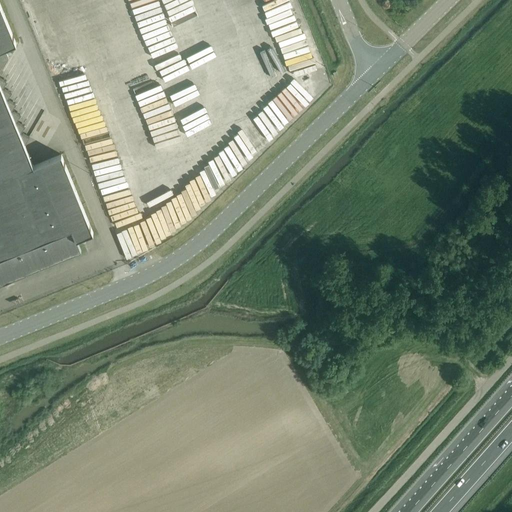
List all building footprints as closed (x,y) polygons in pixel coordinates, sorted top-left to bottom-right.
[(33,165),(0,83),(0,49),(16,43),(0,4),(0,283),(81,250),(76,239),(93,232),(61,154),(33,165)] [(57,42),(58,48),(76,46),(75,40),(57,42)] [(308,44),(310,51),(319,48),(318,41),(308,44)] [(66,85),(92,76),(90,71),(64,80),(66,85)] [(91,83),(101,79),(99,74),(89,78),(91,83)] [(172,86),(180,80),(177,76),(169,81),(172,86)] [(208,93),(207,83),(191,83),(191,94),(208,93)] [(151,171),(141,176),(147,187),(156,182),(151,171)] [(115,203),(131,196),(129,191),(113,198),(115,203)] [(159,192),(154,194),(158,209),(164,208),(159,192)] [(144,220),(143,220),(135,202),(121,208),(129,227),(127,228),(137,250),(163,239),(155,222),(146,225),(144,220)]
